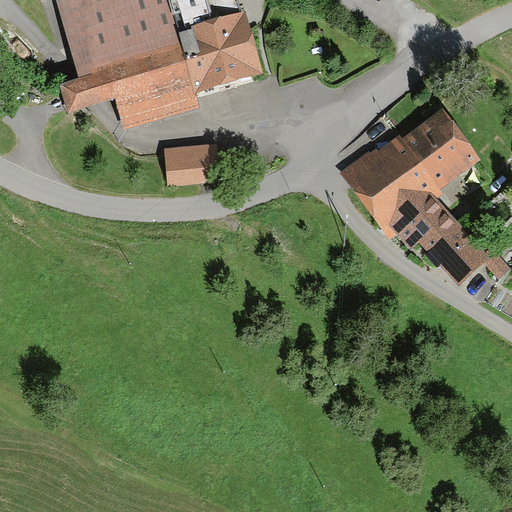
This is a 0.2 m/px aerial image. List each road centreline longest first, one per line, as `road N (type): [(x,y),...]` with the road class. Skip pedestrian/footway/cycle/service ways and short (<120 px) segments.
road 1 (residential): [(313,165),(218,203),(157,210),(62,196),(0,169)]
road 2 (residential): [(511,333),(377,242),(313,165)]
road 3 (residential): [(511,14),(408,75),(313,165)]
